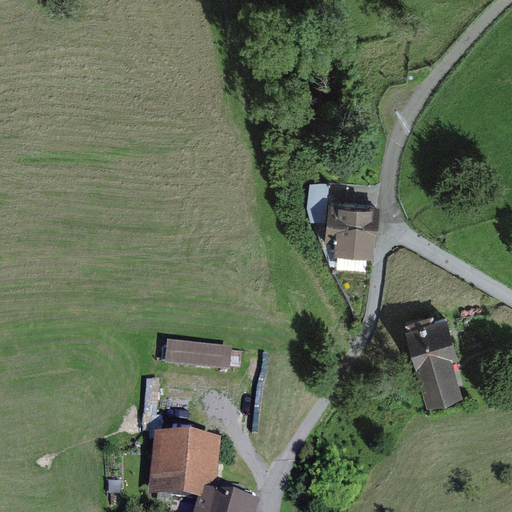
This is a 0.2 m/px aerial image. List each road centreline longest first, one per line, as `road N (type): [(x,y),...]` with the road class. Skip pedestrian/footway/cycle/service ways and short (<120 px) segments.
road 1 (residential): [(391,222),(361,343),(285,460),(273,511)]
road 2 (residential): [(391,222),(396,150),(414,106),(510,0)]
road 3 (residential): [(511,300),(425,252),(391,222)]
